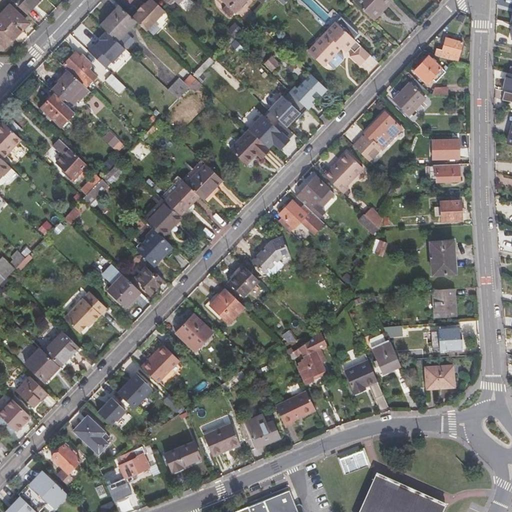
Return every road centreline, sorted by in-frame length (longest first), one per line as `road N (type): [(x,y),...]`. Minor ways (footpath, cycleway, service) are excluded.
road 1 (residential): [(456,0),(0,479)]
road 2 (residential): [(481,0),(491,405)]
road 3 (residential): [(161,511),(348,435),(472,424)]
